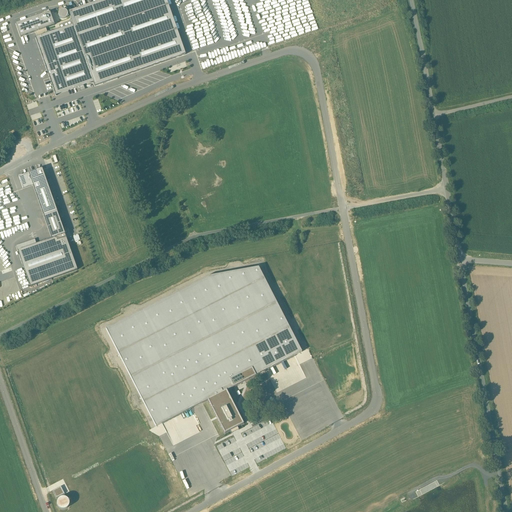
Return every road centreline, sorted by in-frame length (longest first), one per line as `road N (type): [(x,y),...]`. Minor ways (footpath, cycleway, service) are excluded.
road 1 (residential): [(343,208),(316,67),(294,50),(176,88),(26,158)]
road 2 (residential): [(190,511),(376,404),(343,208)]
road 3 (unclassified): [(343,208),(193,236),(0,335)]
road 4 (unclassified): [(506,511),(459,260)]
road 5 (residential): [(46,511),(0,377)]
